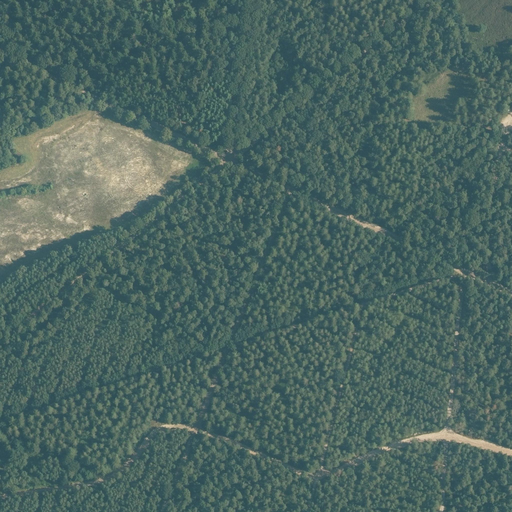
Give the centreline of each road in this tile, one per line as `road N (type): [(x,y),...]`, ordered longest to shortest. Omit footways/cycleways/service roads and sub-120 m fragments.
road 1 (track): [(0,424),(459,275),(439,511)]
road 2 (track): [(0,501),(79,489),(125,467),(161,426),(195,427),(318,476),(413,438),(446,436),(511,453)]
road 3 (track): [(289,192),(0,52)]
road 4 (track): [(267,0),(347,45),(349,78),(382,90),(411,124),(503,130)]
road 5 (track): [(229,161),(0,343)]
road 6 (track): [(289,192),(511,298)]
road 7 (track): [(307,511),(362,306)]
road 8 (track): [(511,105),(496,158),(487,286)]
road 9 (track): [(254,0),(229,161)]
road 10 (track): [(348,68),(229,161)]
road 11 (track): [(236,325),(115,251)]
road 12 (track): [(289,192),(349,78)]
